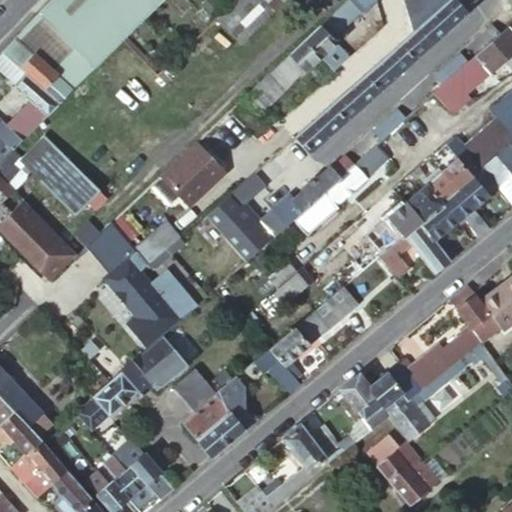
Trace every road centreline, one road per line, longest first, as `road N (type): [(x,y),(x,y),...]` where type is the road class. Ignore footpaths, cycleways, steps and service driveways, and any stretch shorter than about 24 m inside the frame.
road 1 (residential): [(171,511),(511,230)]
road 2 (unknown): [(511,80),(395,169),(318,269)]
